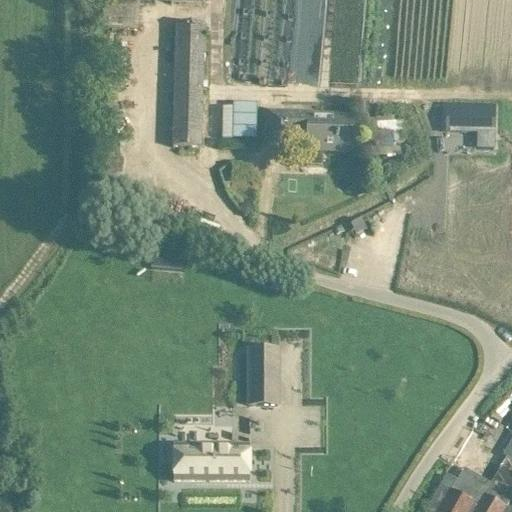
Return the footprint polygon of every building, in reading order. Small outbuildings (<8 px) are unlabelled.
[(201,149),(201,129),(204,25),(176,24),(173,148),(201,149)] [(233,104),(232,140),(256,141),(257,105),(233,104)] [(445,106),(444,134),(476,135),(476,151),(494,151),(495,107),(445,106)] [(267,125),(267,145),(293,145),(293,140),(307,140),(307,154),(322,154),(324,154),(324,152),(329,152),(329,155),(352,155),(353,132),(353,118),(309,117),(309,114),(267,113),(267,125)] [(244,219),(254,212),(246,201),(236,208),(244,219)] [(249,379),(249,407),(277,407),(277,379),(249,379)] [(173,447),(173,483),(249,483),(249,447),(173,447)] [(504,511),(505,510),(511,498),(464,470),(439,511),(504,511)]
